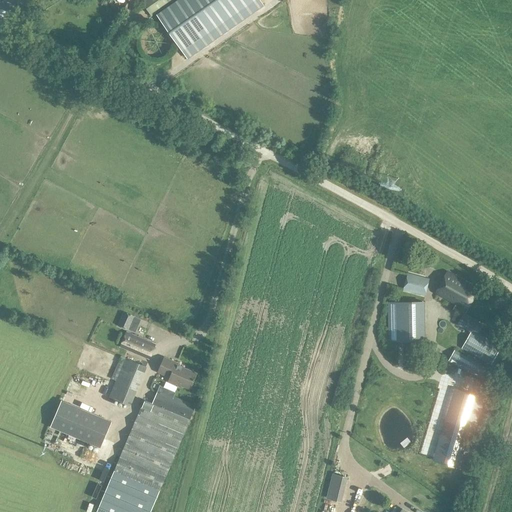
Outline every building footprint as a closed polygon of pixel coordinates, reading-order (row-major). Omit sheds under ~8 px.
[(170,4),(166,0),(143,0),(141,2),(151,17),(170,4)] [(264,6),(260,0),(179,0),(158,15),(189,59),(264,6)] [(478,289),(448,272),(436,293),(456,304),(454,307),(458,309),(457,312),(463,315),(478,289)] [(408,274),(403,292),(425,297),(429,278),(408,274)] [(129,330),(135,316),(124,311),(118,326),(129,330)] [(463,315),(458,323),(472,331),(477,334),(478,334),(482,326),(463,315)] [(422,322),(388,322),(389,342),(423,342),(422,322)] [(155,344),(135,335),(127,331),(121,346),(149,358),(155,344)] [(477,334),(472,331),(462,348),(491,364),(501,347),(478,334),(477,334)] [(495,374),(454,351),(449,360),(490,384),(495,374)] [(177,383),(188,388),(191,381),(193,382),(197,373),(177,364),(178,362),(165,357),(158,372),(170,377),(168,381),(176,385),(177,383)] [(146,366),(126,358),(109,397),(129,406),(146,366)] [(485,398),(454,389),(433,460),(463,469),(485,398)] [(145,400),(96,511),(150,511),(190,420),(145,400)] [(100,448),(111,422),(62,401),(51,427),(100,448)] [(333,474),(327,498),(342,502),(347,477),(333,474)]
